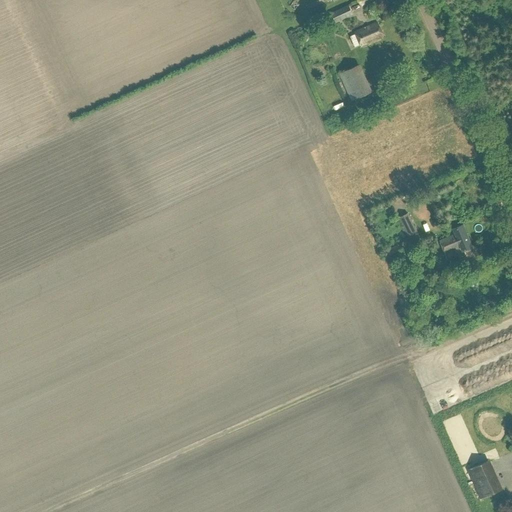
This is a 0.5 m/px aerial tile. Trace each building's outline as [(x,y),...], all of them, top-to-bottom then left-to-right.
[(348,8),(329,17),(333,26),(352,17),(348,8)] [(354,33),(361,47),(383,37),(377,23),(354,33)] [(315,64),(321,62),(318,53),(312,54),(315,64)] [(360,63),(339,73),(351,101),(372,91),(360,63)] [(407,213),(398,217),(406,236),(416,232),(407,213)] [(439,242),(444,254),(460,248),(462,253),(472,249),(463,225),(453,229),(456,236),(439,242)] [(403,250),(400,243),(386,249),(389,255),(403,250)] [(454,467),(461,465),(458,454),(450,457),(454,467)] [(466,469),(479,498),(503,488),(489,458),(466,469)]
